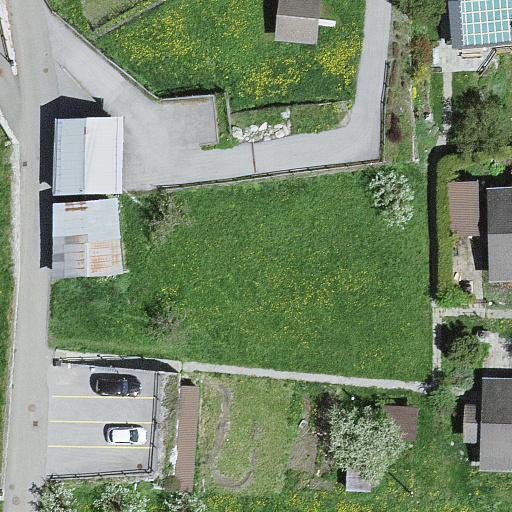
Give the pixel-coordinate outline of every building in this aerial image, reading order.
[(511,0),(455,0),(460,65),(511,61),(511,0)] [(334,10),(289,5),(283,56),(328,62),(334,10)] [(141,132),(71,130),(69,201),(139,203),(141,132)] [(511,203),(499,203),(499,290),(511,289),(511,203)] [(138,221),(60,221),(59,288),(138,288),(138,221)] [(511,387),(500,386),(493,473),(511,474),(511,387)]
